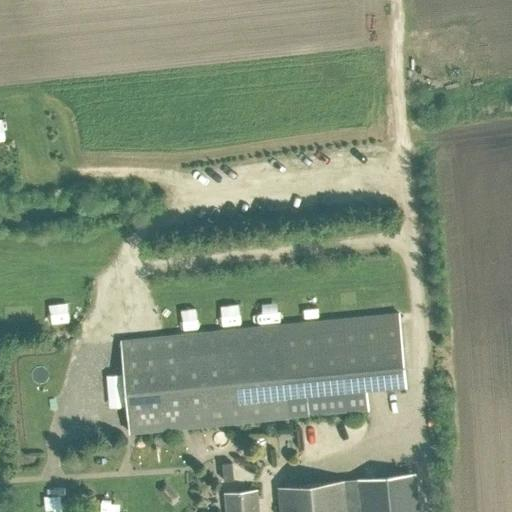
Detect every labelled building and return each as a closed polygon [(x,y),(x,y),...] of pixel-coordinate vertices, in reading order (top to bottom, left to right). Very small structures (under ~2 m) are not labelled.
[(470,99),(496,98),(496,85),(470,86),(470,99)] [(121,341),(130,433),(369,408),(367,389),(407,385),(399,313),(121,341)] [(38,339),(69,338),(68,327),(55,327),(55,318),(38,318),(38,339)] [(102,419),(124,417),(122,383),(100,384),(102,419)] [(222,463),(224,480),(234,479),(232,462),(222,463)] [(421,511),(418,472),(344,479),(280,485),(283,511),(421,511)] [(224,490),(226,511),(260,511),(258,487),(224,490)]
